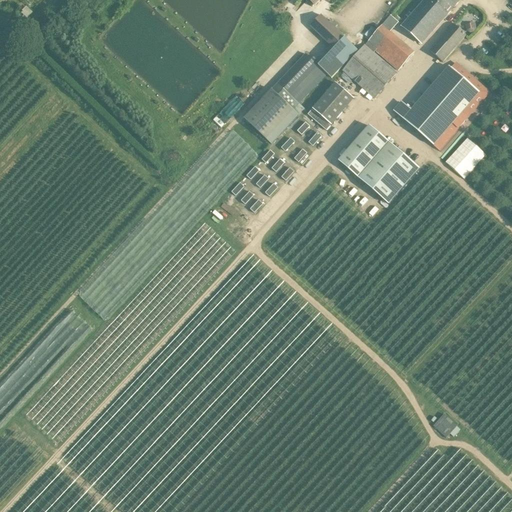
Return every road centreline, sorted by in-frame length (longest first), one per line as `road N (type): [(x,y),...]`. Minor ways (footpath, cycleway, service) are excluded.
road 1 (track): [(0,376),(302,49),(306,23),(327,0)]
road 2 (track): [(3,511),(325,160)]
road 3 (track): [(250,247),(398,381),(436,440),(469,448),(511,485)]
road 4 (track): [(511,230),(374,108)]
road 5 (track): [(511,266),(398,381)]
